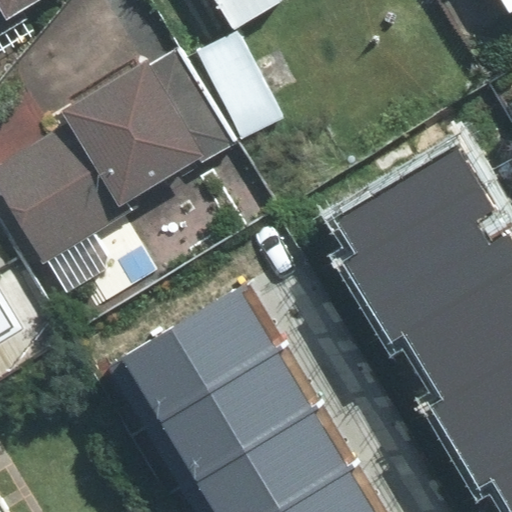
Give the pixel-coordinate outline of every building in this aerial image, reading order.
[(0,0),(0,34),(49,7),(44,0),(0,0)] [(229,0),(241,20),(275,0),(229,0)] [(290,109),(244,27),(202,51),(248,133),(290,109)] [(186,42),(0,160),(0,162),(56,250),(243,131),(186,42)] [(278,320),(243,260),(114,336),(149,396),(278,320)] [(511,286),(467,314),(509,382),(454,416),(511,509),(511,286)] [(314,379),(278,320),(149,396),(184,455),(314,379)] [(224,511),(349,439),(314,379),(184,455),(217,511),(224,511)] [(362,511),(384,499),(349,439),(224,511),(362,511)] [(0,511),(18,511),(0,482),(0,511)] [(391,511),(384,499),(362,511),(391,511)]
